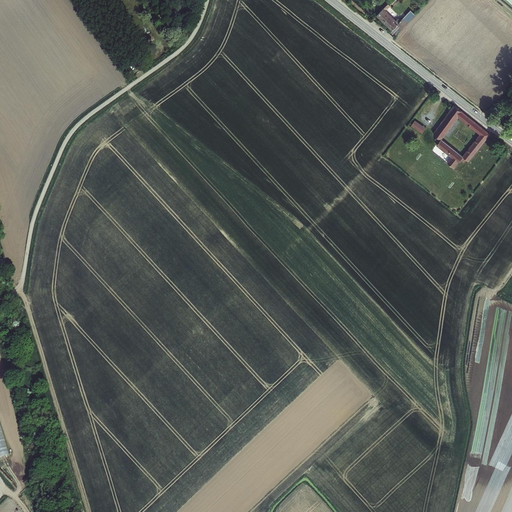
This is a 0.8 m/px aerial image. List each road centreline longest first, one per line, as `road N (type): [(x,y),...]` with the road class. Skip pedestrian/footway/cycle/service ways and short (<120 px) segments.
road 1 (unclassified): [(207,0),(186,44),(71,132),(34,215),(19,287),(0,297)]
road 2 (track): [(87,511),(17,289)]
road 3 (tertiary): [(330,0),(511,141)]
